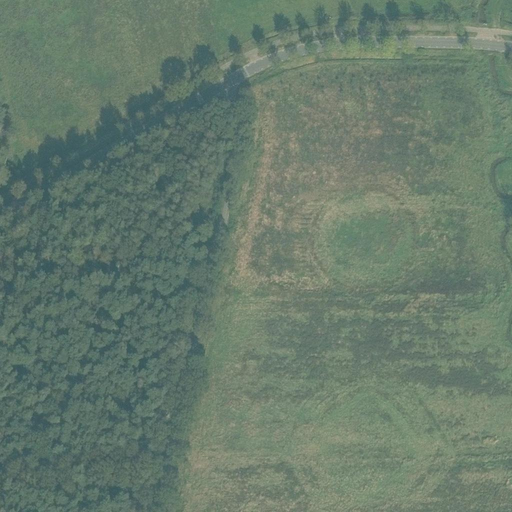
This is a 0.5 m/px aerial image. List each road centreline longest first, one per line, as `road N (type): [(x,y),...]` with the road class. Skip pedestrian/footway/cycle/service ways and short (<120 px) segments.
road 1 (unclassified): [(159,511),(240,174),(241,129),(225,84)]
road 2 (tertiary): [(225,84),(271,59),(341,44),(511,48)]
road 3 (tertiary): [(0,218),(225,84)]
